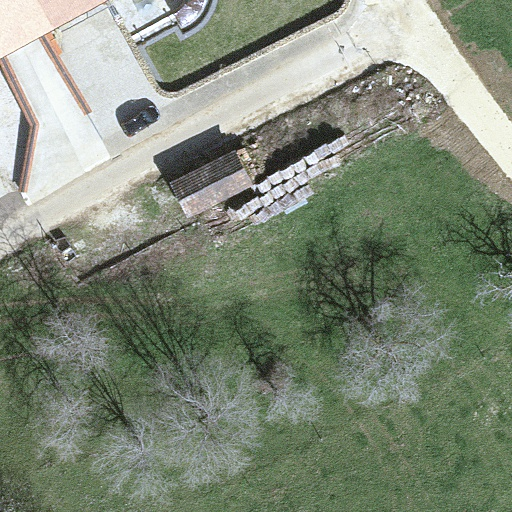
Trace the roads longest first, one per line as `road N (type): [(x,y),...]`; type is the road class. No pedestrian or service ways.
road 1 (track): [(0,242),(396,21)]
road 2 (track): [(396,21),(441,85),(511,161)]
